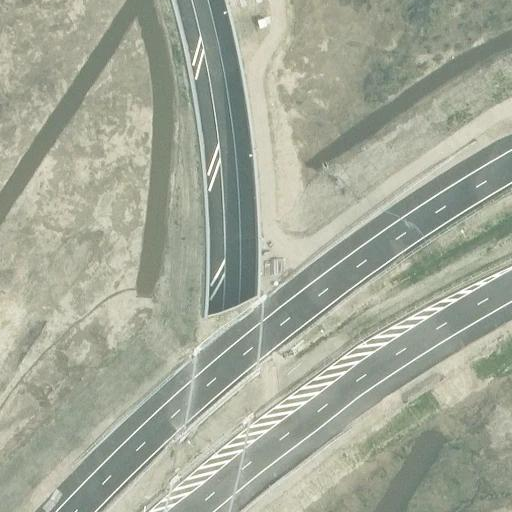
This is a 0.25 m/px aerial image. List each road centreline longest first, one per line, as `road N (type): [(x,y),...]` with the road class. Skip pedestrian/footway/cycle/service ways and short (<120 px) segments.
road 1 (motorway): [(511,167),(436,211),(260,340),(73,511)]
road 2 (motorway): [(191,511),(208,458),(231,307),(230,194),(197,0)]
road 3 (motorway): [(192,511),(369,374),(511,287)]
